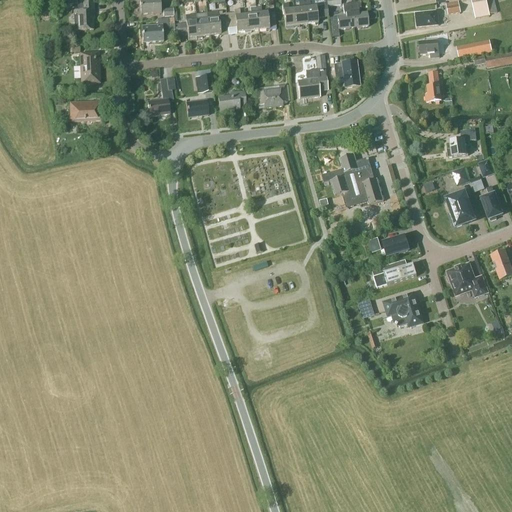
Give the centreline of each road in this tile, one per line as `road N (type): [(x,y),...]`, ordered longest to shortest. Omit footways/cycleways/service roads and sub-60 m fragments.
road 1 (unclassified): [(274,511),(183,243),(175,160)]
road 2 (residential): [(122,68),(302,47),(390,47)]
road 3 (unclassified): [(175,160),(193,143),(340,123),(373,100)]
road 4 (residential): [(373,100),(428,262)]
road 5 (residential): [(175,160),(135,147),(126,134),(122,68)]
